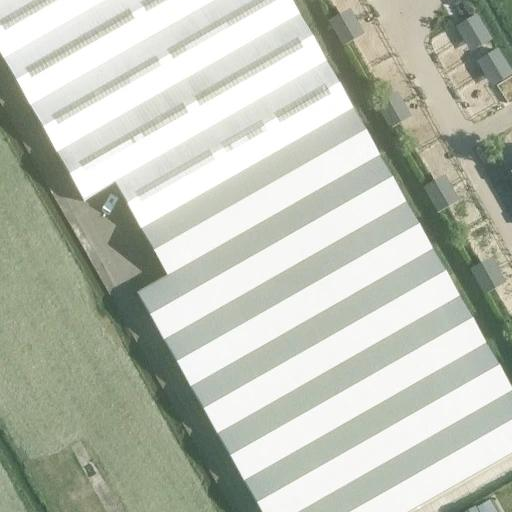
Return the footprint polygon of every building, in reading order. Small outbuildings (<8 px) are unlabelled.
[(140,231),(141,231),(352,111),(288,0),(0,0),(0,54),(83,202),(114,184),(140,231)] [(344,45),(366,33),(352,7),(330,19),(344,45)] [(403,96),(381,105),(390,126),(411,117),(403,96)] [(141,231),(161,268),(166,278),(379,158),(352,111),(141,231)] [(511,392),(379,158),(166,278),(136,295),(260,511),(410,511),(511,454),(511,392)] [(424,187),(440,211),(461,198),(446,173),(424,187)] [(471,268),(485,294),(507,281),(493,256),(471,268)]
